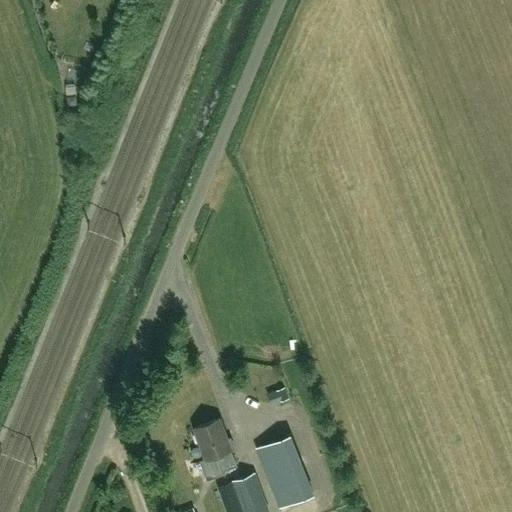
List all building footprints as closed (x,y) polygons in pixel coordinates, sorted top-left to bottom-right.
[(55,69),(60,90),(72,87),(68,66),(55,69)] [(81,102),(80,92),(70,94),(71,103),(81,102)] [(187,401),(194,409),(212,393),(205,385),(187,401)] [(285,386),(276,390),(280,401),(289,397),(285,386)] [(204,457),(199,459),(206,478),(237,466),(230,449),(231,449),(219,417),(193,427),(204,457)] [(291,434),(256,447),(278,505),(313,492),(291,434)] [(222,484),(229,501),(204,510),(205,511),(233,511),(230,502),(239,498),(243,511),(257,511),(268,508),(254,472),(222,484)] [(310,511),(307,500),(279,507),(280,511),(310,511)]
